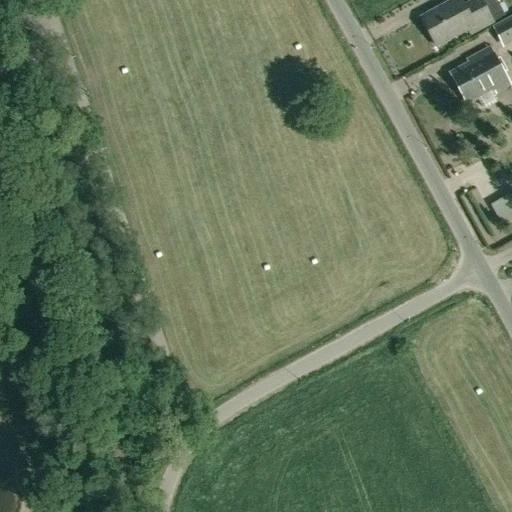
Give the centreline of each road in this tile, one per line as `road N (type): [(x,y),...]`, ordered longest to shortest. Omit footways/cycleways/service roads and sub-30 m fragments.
road 1 (unclassified): [(159,511),(176,462),(202,430),(482,270)]
road 2 (unclassified): [(482,270),(333,0)]
